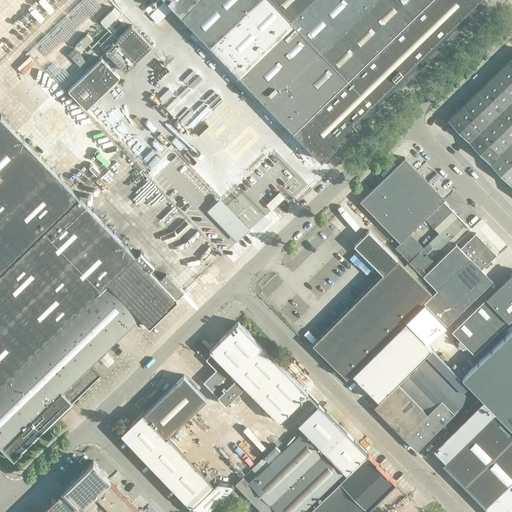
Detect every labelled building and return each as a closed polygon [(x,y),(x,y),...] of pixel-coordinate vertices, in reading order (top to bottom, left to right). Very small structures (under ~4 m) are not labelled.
[(486,0),(165,0),(247,84),(256,93),(302,140),(311,150),(321,160),(486,0)] [(114,7),(100,20),(106,26),(120,13),(114,7)] [(51,17),(45,22),(50,28),(56,23),(51,17)] [(125,72),(152,46),(132,25),(105,51),(125,72)] [(93,39),(87,33),(75,45),(81,51),(93,39)] [(71,57),(77,52),(73,49),(68,54),(71,57)] [(81,68),(87,63),(77,52),(71,58),(81,68)] [(487,82),(483,85),(476,92),(469,98),(448,119),(454,125),(489,162),(511,140),(511,57),(489,79),(487,82)] [(101,58),(84,75),(36,122),(54,141),(102,94),(119,77),(101,58)] [(172,67),(144,94),(160,111),(188,84),(172,67)] [(123,99),(110,108),(119,119),(131,110),(123,99)] [(136,256),(0,116),(0,443),(14,458),(50,423),(52,426),(67,412),(64,409),(100,374),(90,364),(140,316),(150,326),(181,295),(183,293),(166,274),(159,280),(149,269),(154,265),(141,251),(136,256)] [(226,138),(230,148),(242,142),(238,133),(226,138)] [(511,140),(489,162),(511,185),(511,140)] [(109,156),(119,149),(115,144),(105,152),(109,156)] [(191,193),(224,163),(214,152),(203,163),(199,159),(190,167),(193,171),(185,179),(183,177),(180,180),(191,193)] [(382,179),(422,220),(444,199),(405,158),(382,179)] [(422,220),(382,179),(360,201),(400,242),(409,233),(422,220)] [(187,189),(152,222),(159,229),(194,197),(187,189)] [(266,204),(271,209),(271,210),(284,197),(283,196),(279,192),(266,204)] [(452,210),(443,200),(426,217),(435,227),(452,210)] [(220,203),(213,209),(239,235),(245,229),(220,203)] [(423,275),(435,263),(426,253),(432,247),(434,249),(441,247),(466,224),(457,215),(423,248),(409,261),(423,276),(423,275)] [(312,344),(317,349),(346,378),(431,293),(367,229),(354,243),(383,273),(312,344)] [(400,242),(395,247),(409,261),(423,248),(409,233),(400,242)] [(423,276),(436,290),(437,290),(432,294),(424,303),(446,326),(492,281),(481,270),(486,265),(491,270),(501,259),(496,255),(475,233),(460,248),(456,244),(436,263),(435,263),(423,275),(423,276)] [(474,354),(511,317),(511,273),(451,331),(474,354)] [(204,382),(219,397),(226,404),(244,386),(279,421),(308,393),(238,322),(209,350),(212,353),(206,359),(216,369),(204,382)] [(378,399),(430,348),(405,322),(353,373),(378,399)] [(511,387),(511,329),(462,377),(491,408),(511,387)] [(460,378),(455,372),(430,348),(425,354),(426,356),(462,392),(468,386),(460,378)] [(416,449),(468,398),(426,356),(398,384),(397,384),(374,406),(416,449)] [(460,378),(464,374),(459,369),(455,372),(460,378)] [(212,487),(165,438),(206,399),(183,375),(122,434),(192,506),(197,511),(206,511),(234,485),(231,483),(217,481),(212,487)] [(511,387),(491,408),(511,429),(511,387)] [(511,511),(511,430),(482,400),(433,448),(445,461),(442,464),(490,511),(511,511)] [(234,484),(261,511),(306,511),(367,453),(319,403),(298,423),(304,430),(249,483),(242,476),(234,484)] [(369,511),(368,510),(396,483),(368,454),(308,511),(369,511)] [(111,479),(93,461),(64,489),(60,494),(40,511),(140,511),(110,480),(111,479)]
